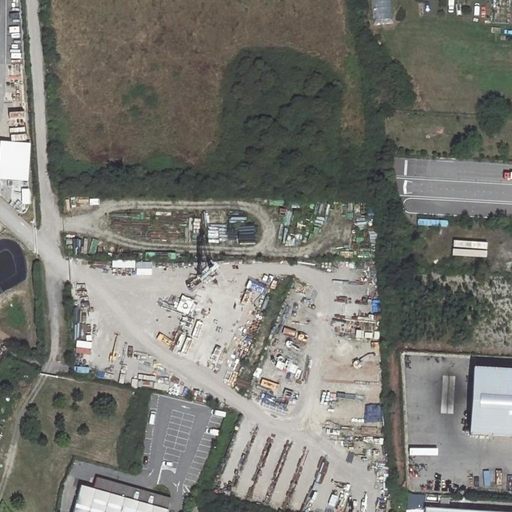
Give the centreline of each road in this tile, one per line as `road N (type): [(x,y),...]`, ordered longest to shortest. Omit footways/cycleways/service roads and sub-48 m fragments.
road 1 (unknown): [(289,436),(337,350),(340,307),(322,284),(295,274),(231,275),(152,286),(114,305)]
road 2 (unknown): [(114,305),(148,349),(289,436)]
road 3 (unknown): [(0,215),(114,305)]
